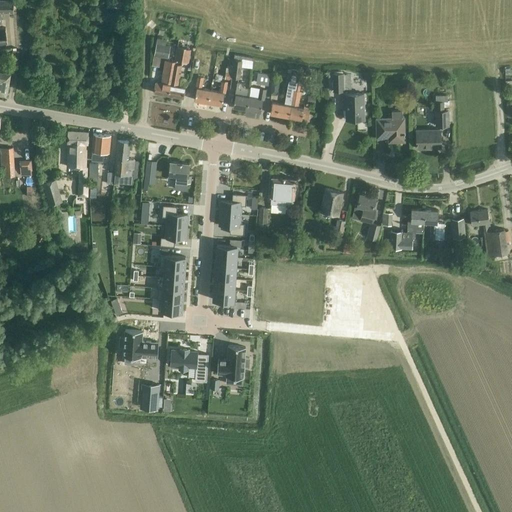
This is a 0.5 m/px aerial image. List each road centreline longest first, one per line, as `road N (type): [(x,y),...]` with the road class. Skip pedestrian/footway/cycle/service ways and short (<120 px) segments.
road 1 (tertiary): [(221,147),(406,188),(456,186),(511,167)]
road 2 (tertiary): [(0,109),(212,145)]
road 3 (residential): [(201,317),(212,145)]
